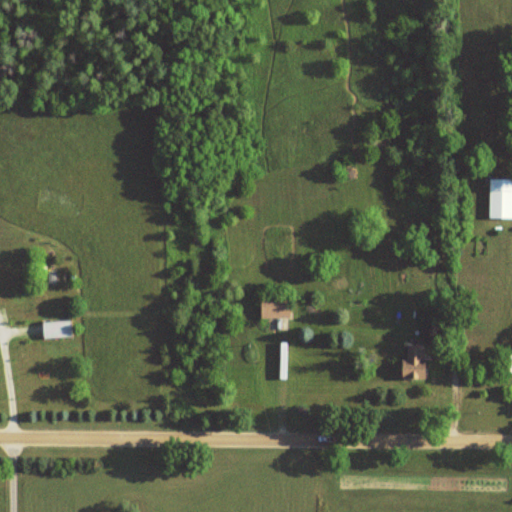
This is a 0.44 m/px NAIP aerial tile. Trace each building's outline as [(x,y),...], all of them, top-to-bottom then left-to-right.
[(487,219),(511,219),(511,179),(487,179),(487,219)] [(289,295),(259,295),(259,318),(289,318),(289,295)] [(67,322),(36,322),(36,338),(67,338),(67,322)] [(423,344),(406,344),(406,379),(429,379),(429,361),(423,361),(423,344)] [(511,355),(500,355),(500,372),(511,372),(511,355)]
